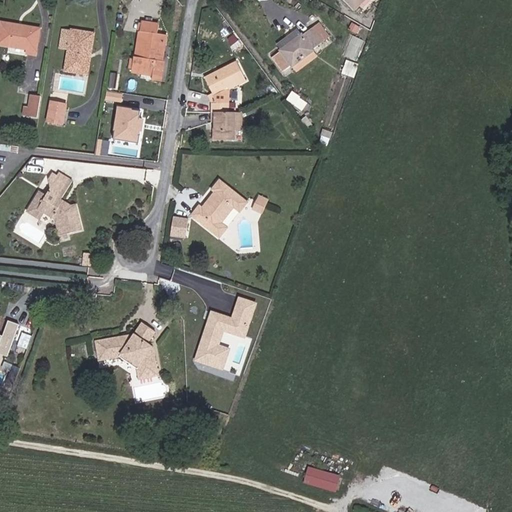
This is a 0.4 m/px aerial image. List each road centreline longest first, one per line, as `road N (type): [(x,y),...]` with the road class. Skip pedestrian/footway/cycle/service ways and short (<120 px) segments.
road 1 (track): [(322,511),(214,478),(0,444)]
road 2 (residential): [(193,0),(159,217)]
road 3 (unknown): [(167,169),(2,150)]
